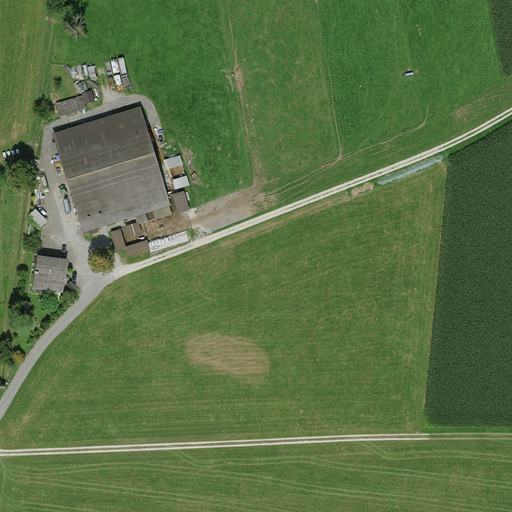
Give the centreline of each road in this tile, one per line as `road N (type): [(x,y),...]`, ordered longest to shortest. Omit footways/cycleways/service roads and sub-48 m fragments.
road 1 (track): [(481,436),(0,451)]
road 2 (track): [(134,267),(452,144),(511,109)]
road 3 (residential): [(0,414),(45,341),(103,283),(134,267)]
